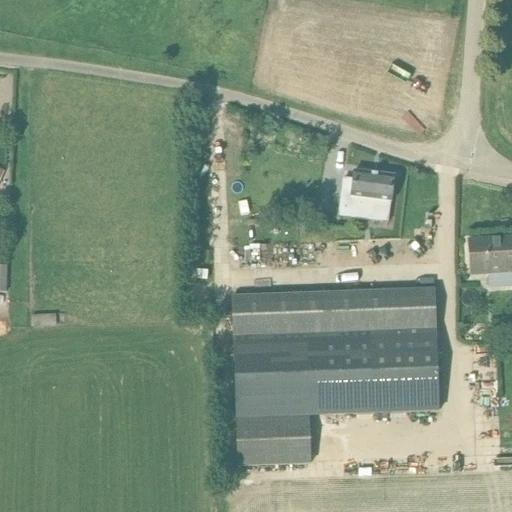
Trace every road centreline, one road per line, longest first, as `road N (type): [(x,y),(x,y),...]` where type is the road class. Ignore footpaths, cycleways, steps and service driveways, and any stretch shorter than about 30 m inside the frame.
road 1 (unclassified): [(0,50),(212,81),(389,140),(472,158)]
road 2 (unclassified): [(472,158),(478,0)]
